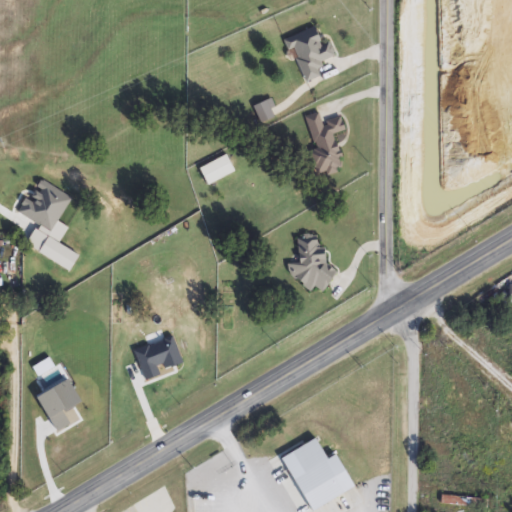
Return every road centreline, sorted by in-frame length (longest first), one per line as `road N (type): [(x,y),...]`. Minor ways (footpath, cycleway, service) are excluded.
road 1 (secondary): [(511,241),(64,511)]
road 2 (tertiary): [(392,315),(395,0)]
road 3 (residential): [(411,511),(411,302)]
road 4 (track): [(511,382),(424,295)]
